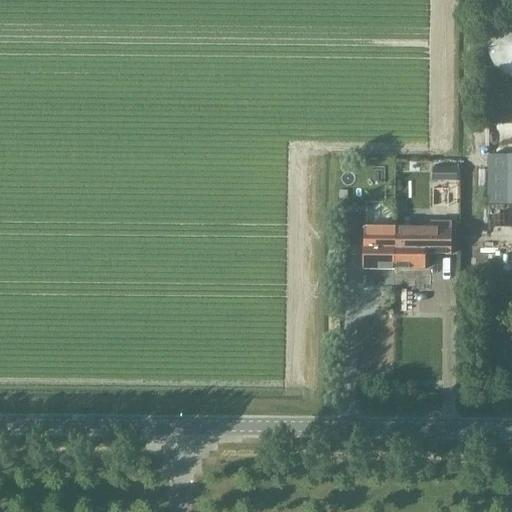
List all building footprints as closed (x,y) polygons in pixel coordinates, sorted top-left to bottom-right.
[(488,47),(488,49),(488,52),(488,55),(489,57),(490,60),(491,62),(492,64),(494,67),(496,69),(498,71),(499,72),(502,73),(504,75),(507,75),(509,76),(511,76),(511,22),(510,23),(507,24),(505,24),(502,26),(500,27),(498,28),(496,30),(494,32),(493,34),(491,37),(490,39),(489,42),(488,44),(488,47)] [(511,196),(511,147),(488,148),(490,197),(511,196)] [(339,182),(356,183),(356,162),(340,162),(339,182)] [(339,213),(338,245),(358,246),(359,214),(339,213)] [(394,228),(394,269),(424,269),(425,254),(451,255),(451,223),(430,222),(430,229),(394,228)] [(364,228),(363,269),(394,269),(394,228),(364,228)]
